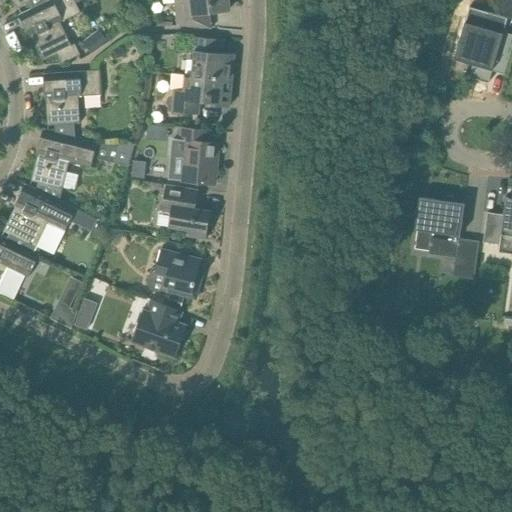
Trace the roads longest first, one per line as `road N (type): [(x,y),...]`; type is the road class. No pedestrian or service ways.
road 1 (residential): [(0,306),(145,373),(180,374),(224,331),(253,0)]
road 2 (residential): [(511,116),(466,111),(447,130),(471,158),(511,160)]
